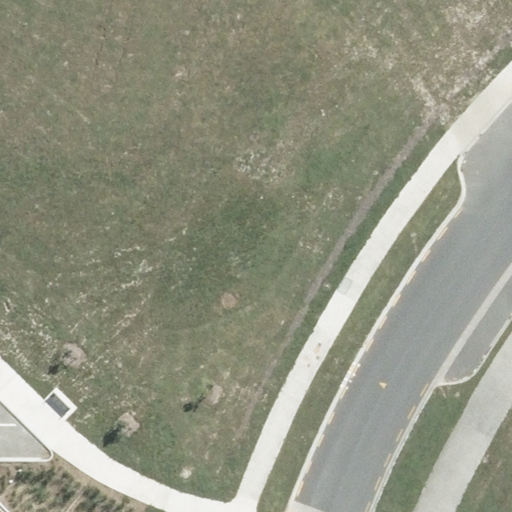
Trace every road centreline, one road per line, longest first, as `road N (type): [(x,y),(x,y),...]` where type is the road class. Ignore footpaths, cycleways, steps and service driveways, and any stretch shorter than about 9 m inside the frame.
road 1 (unknown): [(375,250),(103,0)]
road 2 (residential): [(511,193),(395,389),(336,511)]
